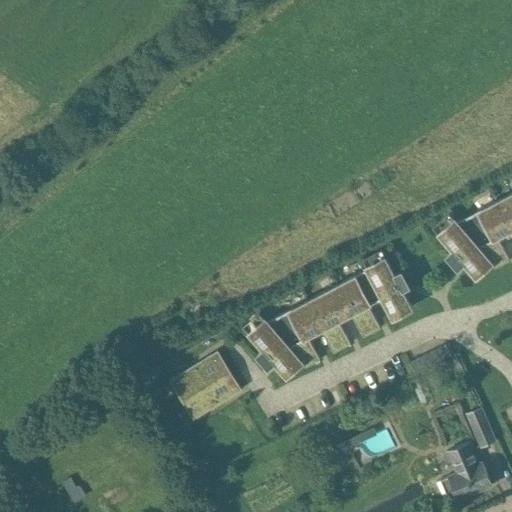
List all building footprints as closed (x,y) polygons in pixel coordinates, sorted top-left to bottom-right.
[(511,192),(497,201),(511,229),(511,192)] [(499,237),(511,230),(511,229),(497,201),(459,221),(457,222),(491,262),(496,267),(511,259),(499,237)] [(457,222),(459,221),(458,219),(440,235),(453,250),(447,255),(458,269),(464,263),(475,276),(491,262),(457,222)] [(366,269),(381,297),(392,317),(412,306),(403,290),(410,286),(401,270),(395,274),(386,258),(366,269)] [(369,304),(381,297),(366,269),(336,285),(352,313),(364,335),(381,326),(369,304)] [(339,320),(352,313),(336,285),(307,300),(322,329),(334,351),(351,342),(339,320)] [(267,322),(301,361),(306,367),(306,366),(321,359),(309,337),(322,329),(307,300),(269,320),(267,322)] [(285,375),(301,361),(267,322),(269,320),(268,319),(250,335),(263,349),(257,355),(269,368),(274,363),(285,375)] [(439,348),(445,359),(452,355),(447,344),(439,348)] [(437,362),(445,359),(439,348),(432,351),(437,362)] [(183,398),(229,370),(218,351),(172,379),(183,398)] [(430,366),(437,362),(432,351),(425,355),(430,366)] [(418,358),(423,369),(430,366),(425,355),(418,358)] [(416,373),(423,369),(418,358),(411,362),(416,373)] [(154,370),(145,375),(149,383),(159,377),(154,370)] [(229,370),(183,398),(195,417),(241,389),(229,370)] [(481,406),(466,412),(481,447),(496,441),(481,406)] [(178,428),(182,435),(192,430),(187,422),(178,428)] [(329,448),(326,456),(334,459),(337,453),(339,452),(340,454),(343,454),(344,453),(346,452),(348,449),(350,448),(346,440),(335,445),(337,449),(334,450),(329,448)] [(449,452),(458,472),(437,481),(442,494),(455,489),(460,499),(494,485),(484,463),(481,464),(471,442),(449,452)]
